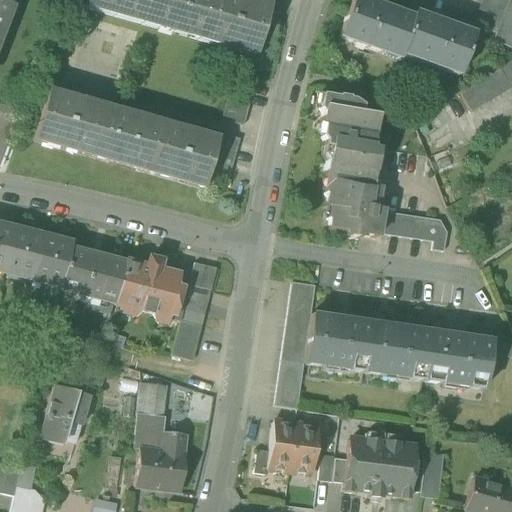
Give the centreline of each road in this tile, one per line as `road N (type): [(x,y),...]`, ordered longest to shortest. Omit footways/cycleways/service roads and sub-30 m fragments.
road 1 (residential): [(255,247),(208,511)]
road 2 (residential): [(0,191),(255,247)]
road 3 (residential): [(311,0),(277,115),(255,247)]
road 4 (residential): [(255,247),(479,280)]
